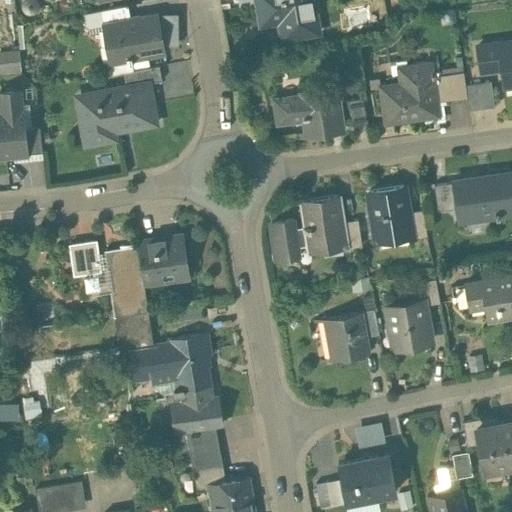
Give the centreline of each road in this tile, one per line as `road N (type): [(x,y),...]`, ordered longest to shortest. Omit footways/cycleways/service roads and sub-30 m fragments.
road 1 (residential): [(268,163),(511,132)]
road 2 (residential): [(283,426),(511,376)]
road 3 (residential): [(283,426),(241,204)]
road 4 (residential): [(202,178),(0,206)]
road 5 (residential): [(226,139),(201,0)]
